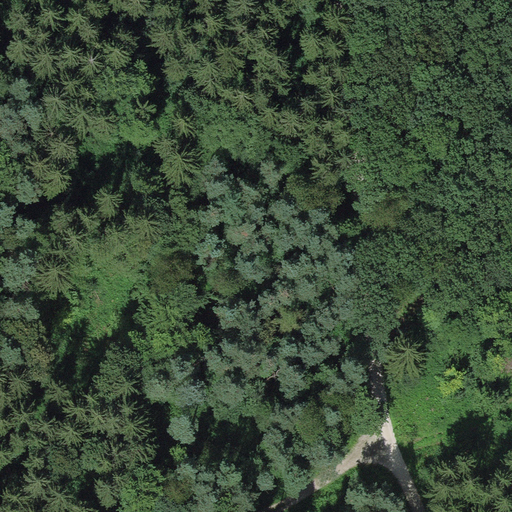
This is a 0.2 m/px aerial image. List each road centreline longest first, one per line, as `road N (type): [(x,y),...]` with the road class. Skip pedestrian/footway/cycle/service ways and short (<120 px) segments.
road 1 (track): [(420,511),(379,402),(341,0)]
road 2 (track): [(390,446),(263,511)]
